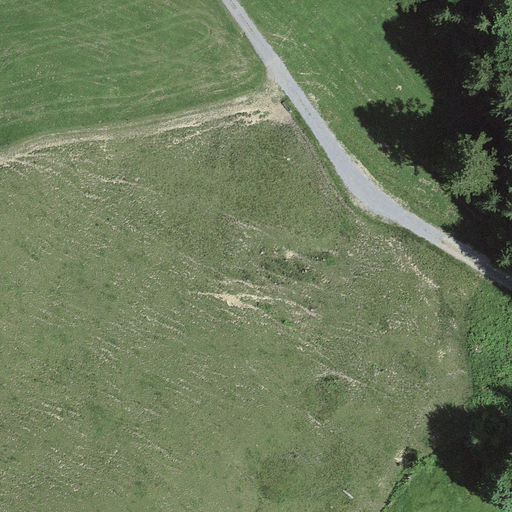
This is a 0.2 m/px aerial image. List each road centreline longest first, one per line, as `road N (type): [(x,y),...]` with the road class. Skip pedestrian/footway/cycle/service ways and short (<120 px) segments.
road 1 (track): [(283,78),(340,163),(419,234),(511,278)]
road 2 (track): [(283,78),(250,102),(43,142),(0,160)]
